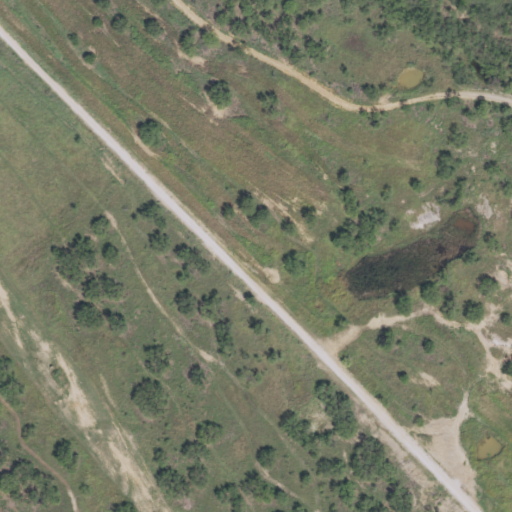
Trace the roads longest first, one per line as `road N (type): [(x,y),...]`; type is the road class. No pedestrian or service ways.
road 1 (residential): [(467,511),(0,39)]
road 2 (residential): [(395,511),(231,332),(0,106)]
